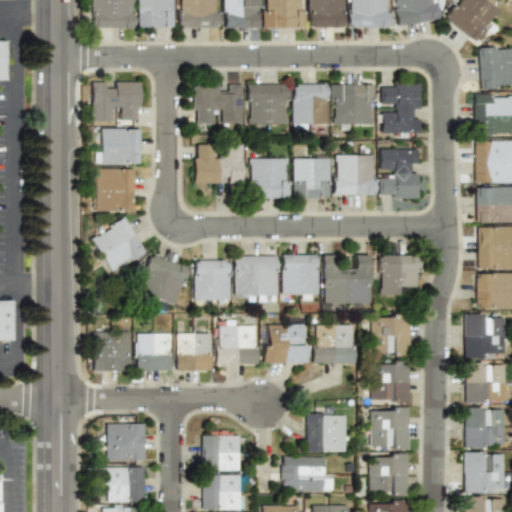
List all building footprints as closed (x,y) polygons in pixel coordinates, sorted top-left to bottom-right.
[(88,0),(88,27),(131,27),(131,0),(88,0)] [(135,0),(135,27),(172,27),(172,0),(135,0)] [(175,0),(175,27),(216,27),(216,0),(175,0)] [(256,27),(256,0),(221,0),(221,27),(256,27)] [(303,27),(303,0),(261,0),(261,27),(303,27)] [(342,0),(306,0),(306,27),(342,27),(342,0)] [(389,27),(389,0),(346,0),(346,27),(389,27)] [(392,0),(396,25),(438,19),(436,9),(441,8),(440,0),(392,0)] [(497,9),(485,0),(456,0),(442,18),(472,42),(497,9)] [(477,88),(511,87),(511,45),(476,47),(477,88)] [(137,81),(88,81),(88,120),(109,120),(109,110),(117,110),(117,120),(138,120),(137,81)] [(239,84),(189,83),(189,123),(210,123),(210,114),(217,114),(217,123),(239,123),(239,84)] [(284,83),(243,83),(243,124),(284,124),(284,83)] [(325,123),(325,83),(289,83),(289,130),(306,130),(306,123),(325,123)] [(328,125),(371,125),(371,83),(328,83),(328,125)] [(378,133),(417,133),(417,83),(378,83),(378,103),(387,103),(387,111),(378,111),(378,133)] [(510,133),(510,93),(471,93),(471,125),(480,125),(480,133),(510,133)] [(93,164),(137,164),(137,128),(93,128),(93,164)] [(470,183),(511,183),(511,140),(470,140),(470,183)] [(189,183),(239,183),(239,144),(219,144),(219,153),(211,153),(211,144),(189,144),(189,183)] [(375,148),(375,171),(385,171),(385,176),(375,177),(376,197),(414,197),(414,148),(375,148)] [(370,195),(370,154),(329,154),(329,195),(370,195)] [(325,197),(325,156),(289,156),(289,197),(325,197)] [(285,157),(244,157),(244,188),(253,188),(253,197),(285,197),(285,157)] [(90,211),(131,211),(131,168),(90,168),(90,211)] [(470,222),(511,222),(511,185),(470,185),(470,222)] [(112,269),(142,253),(123,216),(86,235),(103,266),(109,263),(112,269)] [(471,269),(511,269),(511,226),(471,226),(471,269)] [(155,303),(173,308),(185,265),(146,254),(135,294),(156,300),(155,303)] [(312,254),(276,254),(276,299),(312,299),(312,254)] [(364,254),(346,254),(346,264),(328,264),(328,254),(317,254),(316,305),(363,305),(364,254)] [(413,286),(413,254),(372,254),(372,295),(408,295),(408,286),(413,286)] [(230,255),(230,298),(273,298),(273,255),(230,255)] [(226,302),(226,259),(190,259),(190,302),(226,302)] [(468,308),(511,308),(511,272),(468,272),(468,308)] [(0,339),(9,340),(9,300),(0,300),(0,339)] [(457,313),(457,357),(498,357),(498,313),(457,313)] [(403,355),(403,314),(362,314),(362,355),(403,355)] [(251,364),(251,321),(210,321),(210,364),(251,364)] [(301,363),(301,323),(257,323),(257,363),(301,363)] [(345,363),(345,324),(304,324),(304,363),(345,363)] [(89,370),(126,370),(126,330),(89,330),(89,370)] [(167,332),(131,332),(131,371),(167,371),(167,332)] [(207,370),(207,332),(171,332),(171,370),(207,370)] [(403,402),(403,360),(364,360),(364,402),(403,402)] [(457,362),(457,402),(498,402),(498,362),(457,362)] [(403,449),(403,406),(364,406),(364,449),(403,449)] [(498,407),(458,407),(458,446),(498,446),(498,407)] [(338,412),(298,412),(298,451),(338,451),(338,412)] [(103,460),(141,460),(141,422),(103,422),(103,460)] [(197,470),(235,470),(235,434),(197,434),(197,470)] [(498,492),(498,451),(458,451),(458,492),(498,492)] [(403,453),(373,453),(373,463),(364,463),(364,494),(403,494),(403,453)] [(276,490),(327,490),(327,478),(318,478),(318,456),(276,456),(276,490)] [(98,466),(98,502),(141,502),(141,466),(98,466)] [(197,474),(197,509),(235,509),(235,474),(197,474)] [(459,496),(459,511),(498,511),(498,496),(459,496)] [(404,511),(404,499),(371,499),(371,511),(404,511)]
